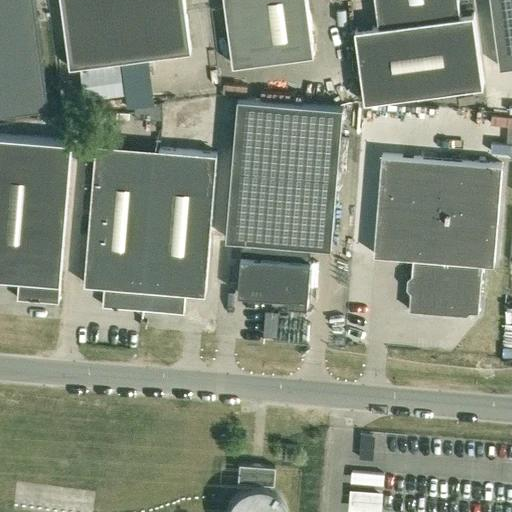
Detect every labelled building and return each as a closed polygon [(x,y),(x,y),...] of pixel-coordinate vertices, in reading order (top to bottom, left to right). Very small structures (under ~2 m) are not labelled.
[(0,0),(0,112),(50,105),(35,0),(0,0)] [(184,0),(61,0),(70,66),(191,50),(184,0)] [(307,0),(224,0),(233,64),(315,54),(307,0)] [(375,0),(379,24),(379,25),(423,19),(461,14),(461,13),(458,0),(375,0)] [(511,0),(491,0),(500,67),(511,65),(511,0)] [(461,14),(423,19),(379,25),(379,24),(356,28),(365,100),(483,84),(474,12),(461,13),(461,14)] [(332,246),(344,104),(238,96),(226,237),(243,239),(238,293),(278,296),(277,297),(279,299),(286,299),(287,298),(288,296),(290,296),(289,303),(310,305),(315,245),(332,246)] [(386,118),(385,129),(406,131),(407,120),(386,118)] [(0,275),(19,278),(18,297),(59,301),(73,139),(0,133),(0,275)] [(103,304),(144,308),(157,147),(96,142),(85,283),(105,284),(103,304)] [(157,147),(144,308),(184,311),(186,291),(206,293),(217,152),(157,147)] [(414,256),(412,273),(410,309),(467,313),(471,310),(479,311),(483,262),(495,263),(502,163),(382,153),(375,253),(414,256)] [(285,444),(284,459),(296,459),(297,445),(285,444)] [(273,483),(274,465),(238,462),(237,480),(273,483)]
